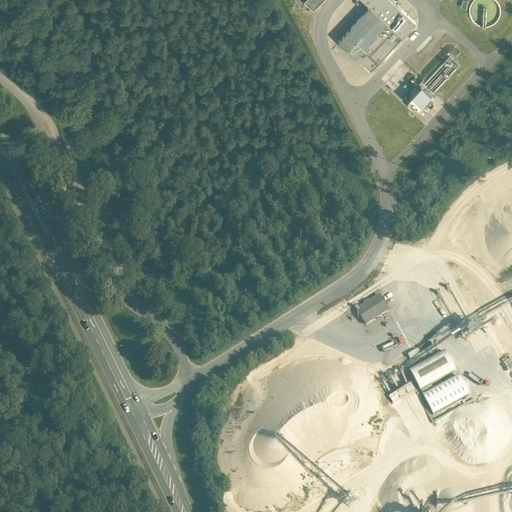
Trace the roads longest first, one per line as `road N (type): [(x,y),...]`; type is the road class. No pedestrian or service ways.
road 1 (primary): [(0,135),(182,511)]
road 2 (track): [(194,385),(159,325),(113,291),(33,108),(0,77)]
